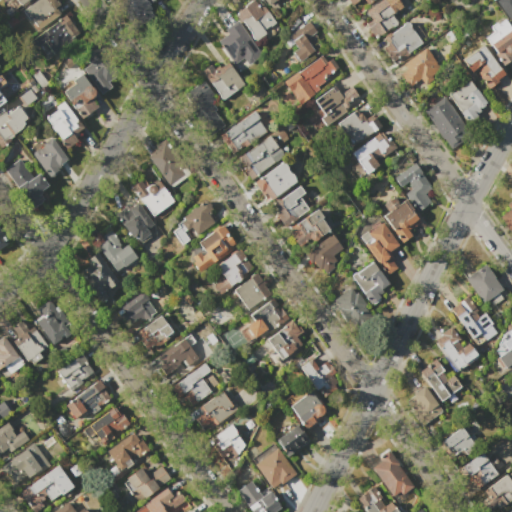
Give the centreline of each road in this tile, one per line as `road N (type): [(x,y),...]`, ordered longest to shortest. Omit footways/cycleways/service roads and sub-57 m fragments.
road 1 (residential): [(458,511),(88,0)]
road 2 (tertiary): [(511,122),(310,511)]
road 3 (residential): [(228,511),(0,195)]
road 4 (residential): [(199,0),(53,243),(0,288)]
road 5 (residential): [(511,265),(319,0)]
